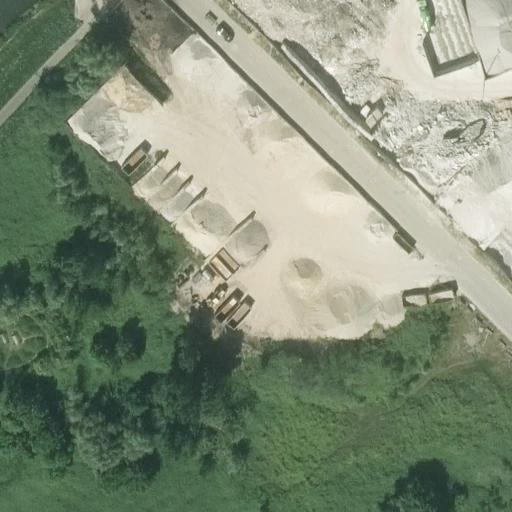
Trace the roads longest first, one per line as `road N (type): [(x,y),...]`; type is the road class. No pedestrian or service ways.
road 1 (unclassified): [(511,317),(182,0)]
road 2 (unknown): [(511,122),(434,96),(398,50),(383,0)]
road 3 (unclassified): [(86,25),(0,121)]
